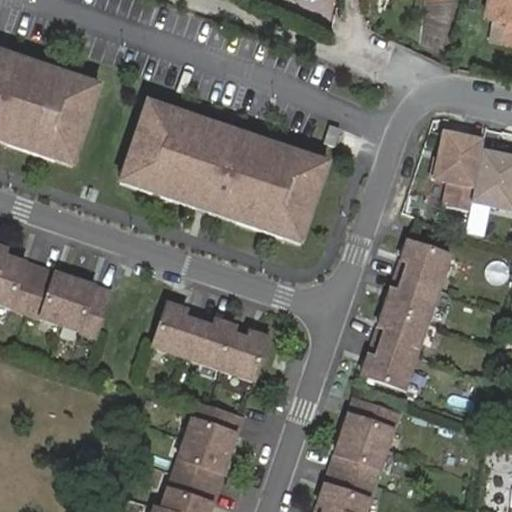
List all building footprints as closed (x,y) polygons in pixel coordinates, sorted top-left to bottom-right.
[(511,0),(489,0),(486,16),(500,20),(495,44),(511,47),(511,0)] [(96,96),(0,65),(0,153),(70,176),(96,96)] [(327,169),(145,111),(120,191),(301,249),(327,169)] [(480,153),(482,142),(441,135),(437,159),(434,158),(431,180),(444,182),(450,188),(447,208),(469,212),(470,203),(480,153)] [(511,159),(480,153),(470,203),(511,211),(511,159)] [(409,246),(363,380),(404,394),(450,260),(409,246)] [(5,262),(0,260),(0,315),(95,348),(109,306),(2,270),(5,262)] [(268,346),(167,312),(152,354),(254,388),(268,346)] [(366,511),(399,419),(355,404),(318,510),(323,511),(366,511)] [(211,511),(241,425),(197,411),(162,511),(211,511)] [(511,457),(511,444),(497,442),(496,456),(511,457)]
